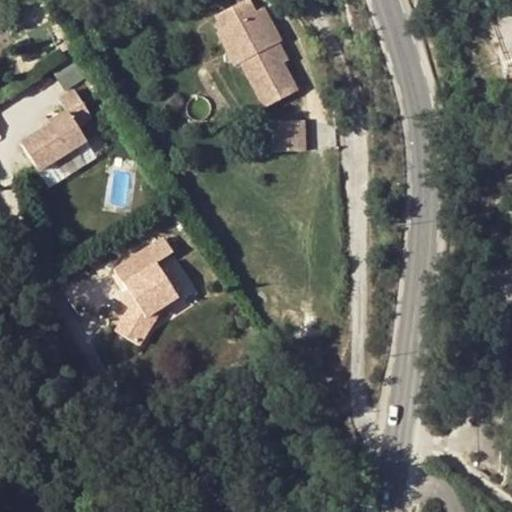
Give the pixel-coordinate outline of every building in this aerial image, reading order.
[(250,61),(243,66),(267,110),(301,91),(277,47),(284,42),(265,11),(257,14),(249,0),(215,18),(224,33),(232,29),(250,61)] [(219,36),(237,68),(243,66),(250,61),(232,29),(224,33),(219,36)] [(22,140),(40,168),(87,138),(78,124),(93,114),(75,87),(61,96),(70,110),(22,140)] [(511,105),(503,109),(511,135),(511,105)] [(274,125),(275,153),(306,154),(307,125),(274,125)] [(165,235),(115,267),(129,287),(137,299),(131,303),(117,331),(143,343),(153,322),(148,314),(179,294),(157,260),(174,249),(165,235)] [(137,299),(129,287),(122,291),(131,303),(137,299)]
